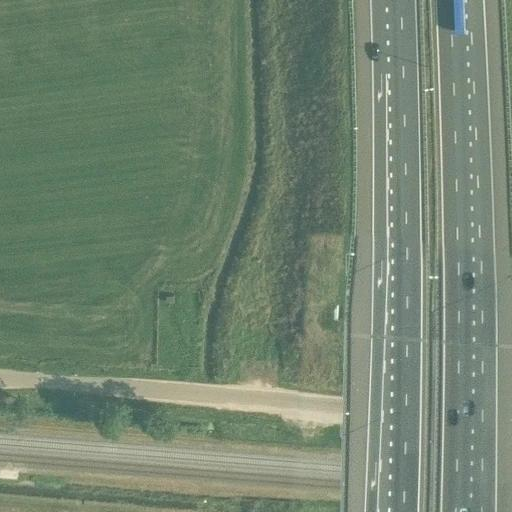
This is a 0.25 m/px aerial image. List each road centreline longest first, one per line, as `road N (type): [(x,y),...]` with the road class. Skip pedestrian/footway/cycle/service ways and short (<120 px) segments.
road 1 (unclassified): [(511,421),(0,378)]
road 2 (motorway): [(466,511),(471,359),(460,0)]
road 3 (motorway): [(397,0),(395,511)]
